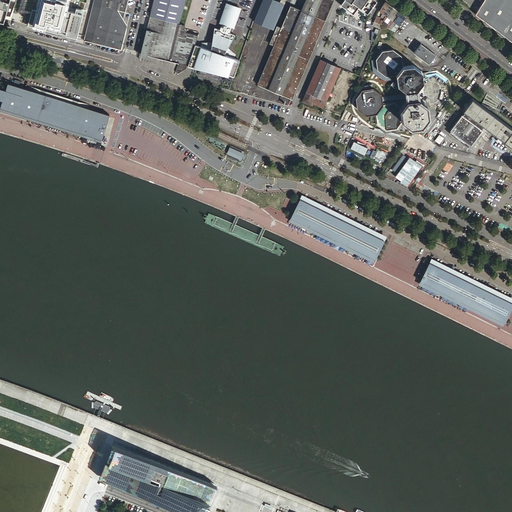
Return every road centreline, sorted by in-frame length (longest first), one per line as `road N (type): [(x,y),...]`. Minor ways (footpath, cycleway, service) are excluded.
road 1 (primary): [(121,81),(511,261)]
road 2 (tertiary): [(511,247),(285,136),(124,69)]
road 3 (tertiary): [(388,0),(511,93)]
